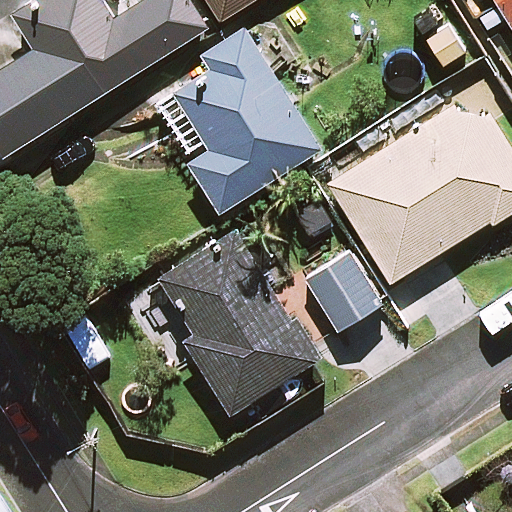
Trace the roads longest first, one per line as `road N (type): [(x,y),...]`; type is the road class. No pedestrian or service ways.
road 1 (residential): [(511,345),(245,511)]
road 2 (residential): [(0,409),(64,511)]
